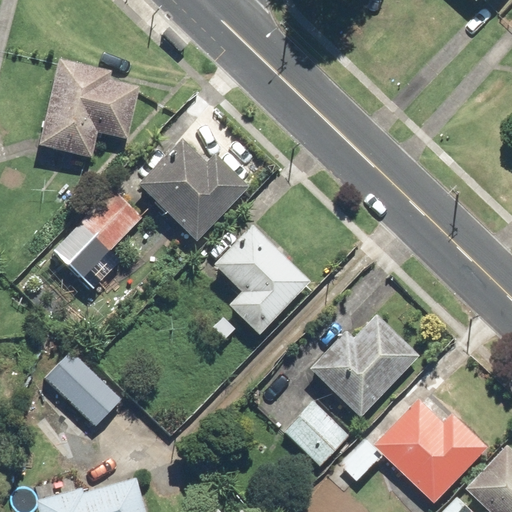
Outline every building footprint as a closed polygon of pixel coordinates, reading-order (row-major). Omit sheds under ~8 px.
[(483,0),(466,0),(475,8),(483,0)] [(104,74),(50,63),(33,150),(86,161),(91,136),(122,143),(133,88),(102,82),(104,74)] [(196,163),(175,143),(132,188),(190,244),(244,188),(207,152),(196,163)] [(102,256),(136,219),(107,192),(73,229),(102,256)] [(246,229),(207,271),(233,295),(221,308),(254,339),(305,284),(246,229)] [(413,358),(369,317),(346,342),(339,336),(304,374),(354,421),(413,358)] [(136,438),(147,425),(67,352),(39,383),(91,429),(107,411),(136,438)] [(347,437),(309,402),(279,434),(317,469),(347,437)] [(399,422),(374,448),(433,505),(485,451),(451,418),(442,427),(417,403),(408,412),(417,420),(407,430),(399,422)] [(382,458),(364,441),(339,467),(357,484),(382,458)] [(511,511),(511,455),(504,448),(464,491),(486,511),(511,511)] [(75,492),(28,502),(30,511),(139,511),(133,483),(76,496),(75,492)] [(469,511),(456,499),(443,511),(469,511)]
